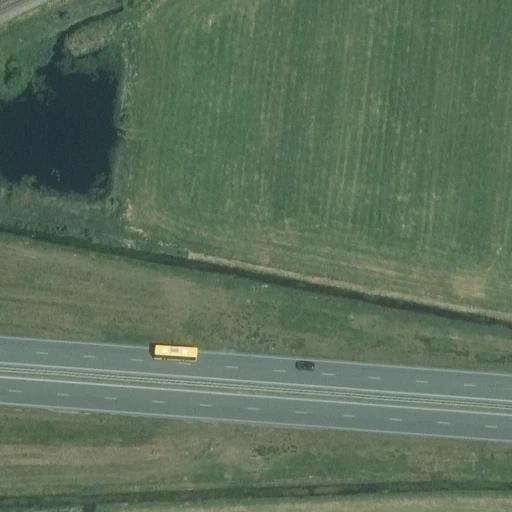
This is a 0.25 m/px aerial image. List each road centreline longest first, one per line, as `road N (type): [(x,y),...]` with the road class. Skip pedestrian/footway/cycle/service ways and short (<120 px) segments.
road 1 (trunk): [(0,390),(511,428)]
road 2 (trunk): [(511,388),(0,351)]
